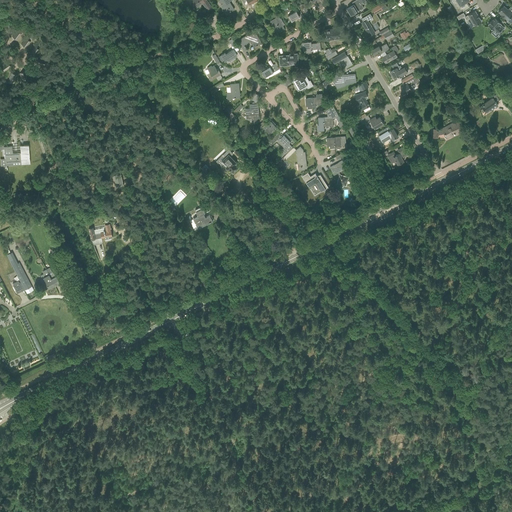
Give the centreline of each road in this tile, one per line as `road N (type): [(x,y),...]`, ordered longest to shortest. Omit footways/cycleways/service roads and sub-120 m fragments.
road 1 (secondary): [(358,224),(0,409)]
road 2 (track): [(467,426),(455,385),(331,238)]
road 3 (residential): [(437,176),(338,11)]
road 4 (track): [(172,319),(249,491)]
road 5 (residential): [(266,97),(244,66),(338,11)]
road 6 (secondary): [(511,146),(401,202)]
